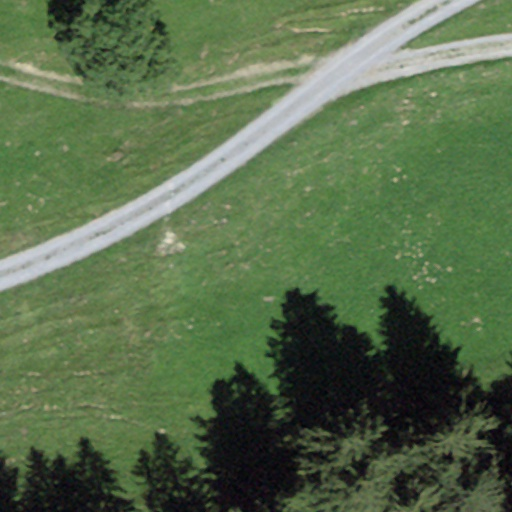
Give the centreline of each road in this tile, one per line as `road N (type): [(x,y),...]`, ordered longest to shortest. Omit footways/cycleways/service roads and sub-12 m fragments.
road 1 (track): [(452,0),(162,200),(0,273)]
road 2 (track): [(511,43),(338,74)]
